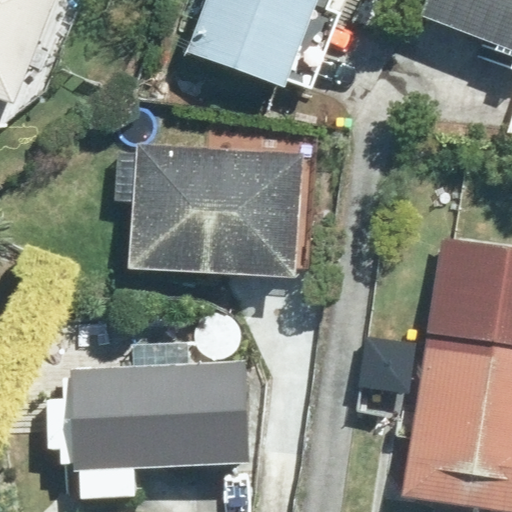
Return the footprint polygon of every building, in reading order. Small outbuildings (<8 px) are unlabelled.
[(0,0),(0,88),(1,87),(21,95),(56,0),(0,0)] [(209,0),(195,42),(293,77),(297,71),(326,82),(353,10),(325,0),(209,0)] [(511,0),(429,0),(428,6),(511,37),(511,0)] [(119,194),(139,196),(137,256),(303,265),(307,177),(322,177),(324,155),(308,155),(308,146),(143,138),(142,157),(121,156),(119,194)] [(425,342),(431,342),(411,488),(511,502),(511,322),(429,311),(425,342)] [(142,458),(256,453),(251,355),(192,358),(190,336),(134,339),(135,360),(77,363),(78,392),(51,393),(54,441),(67,442),(68,456),(80,455),(80,463),(86,461),(87,489),(142,487),(142,458)]
